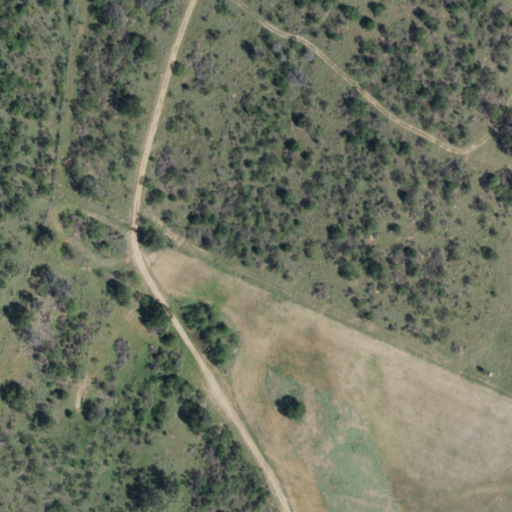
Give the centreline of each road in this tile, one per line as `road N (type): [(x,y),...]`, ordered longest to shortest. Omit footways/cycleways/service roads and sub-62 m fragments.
road 1 (track): [(511,402),(131,238),(137,169),(191,0)]
road 2 (track): [(281,511),(273,483),(131,238)]
